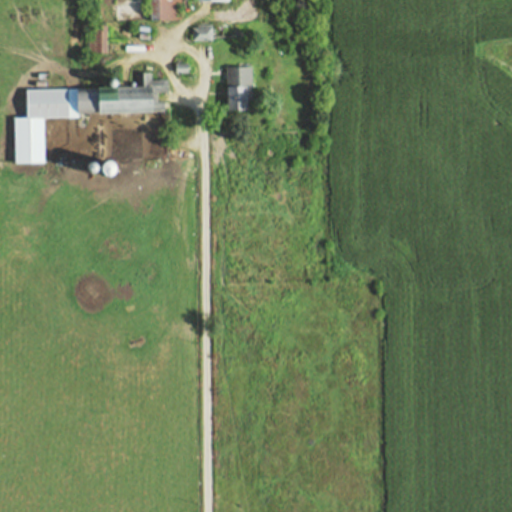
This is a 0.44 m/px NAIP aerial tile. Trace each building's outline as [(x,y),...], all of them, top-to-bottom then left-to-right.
[(144,0),(145,21),(180,20),(180,0),(144,0)] [(105,26),(85,25),(85,53),(104,54),(105,26)] [(192,41),(191,28),(208,26),(210,39),(192,41)] [(184,65),(173,66),(174,73),(185,73),(184,65)] [(225,112),(223,67),(249,66),(250,99),(244,99),(244,111),(225,112)] [(9,163),(9,117),(21,116),(21,87),(132,86),(131,71),(148,71),(149,79),(165,79),(165,93),(148,93),(148,101),(161,101),(161,111),(75,112),(75,116),(40,117),(40,163),(9,163)] [(106,172),(105,171),(104,169),(104,167),(105,165),(106,164),(108,163),(109,162),(111,162),(113,163),(115,165),(116,166),(116,168),(115,170),(114,172),(113,173),(111,174),(109,174),(107,173),(106,172)] [(92,171),(91,170),(90,169),(90,167),(91,166),(91,165),(92,164),(94,164),(95,164),(97,164),(98,165),(99,166),(99,168),(99,169),(98,171),(97,172),(95,172),(94,172),(93,172),(92,171)]
